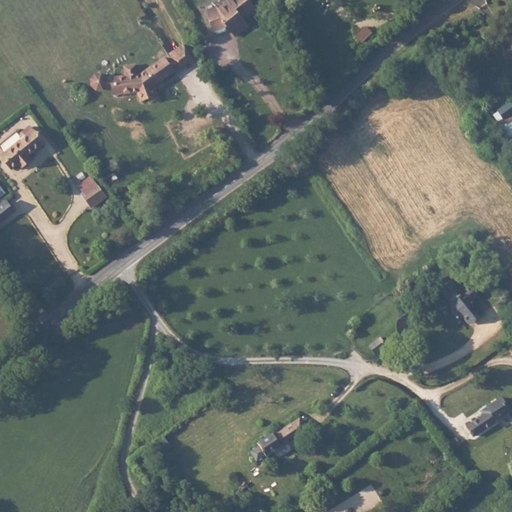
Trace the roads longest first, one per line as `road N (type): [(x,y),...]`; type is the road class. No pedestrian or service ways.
road 1 (secondary): [(0,367),(455,0)]
road 2 (unknown): [(153,320),(210,357),(326,363),(511,341)]
road 3 (track): [(295,136),(216,41)]
